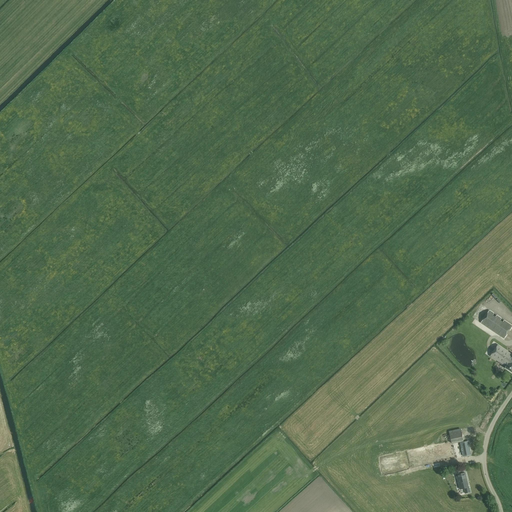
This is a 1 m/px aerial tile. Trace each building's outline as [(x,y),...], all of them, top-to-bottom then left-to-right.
[(511,325),(489,310),(480,323),(504,339),(511,326),(511,325)] [(481,327),(471,335),(484,351),(493,344),(483,332),(485,331),(481,327)] [(511,355),(497,345),(490,356),(498,362),(500,360),(507,365),(505,368),(511,372),(511,373),(511,372),(511,355)] [(449,432),(449,436),(451,443),(451,444),(463,441),(460,429),(449,432)] [(461,449),(462,451),(463,456),(466,456),(467,456),(467,455),(470,455),(468,442),(460,443),(461,449)] [(448,458),(448,448),(429,448),(429,458),(448,458)] [(469,487),(467,488),(466,481),(467,481),(465,473),(462,474),(461,471),(454,472),(455,476),(456,475),(460,489),(463,489),(464,493),(470,491),(469,487)]
